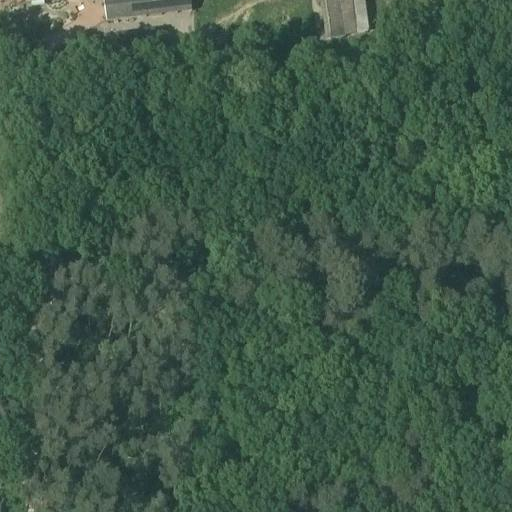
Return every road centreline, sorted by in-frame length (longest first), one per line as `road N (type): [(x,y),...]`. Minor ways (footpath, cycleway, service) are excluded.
road 1 (track): [(511,500),(376,381),(33,248)]
road 2 (track): [(11,511),(33,248)]
road 3 (track): [(33,248),(36,86)]
